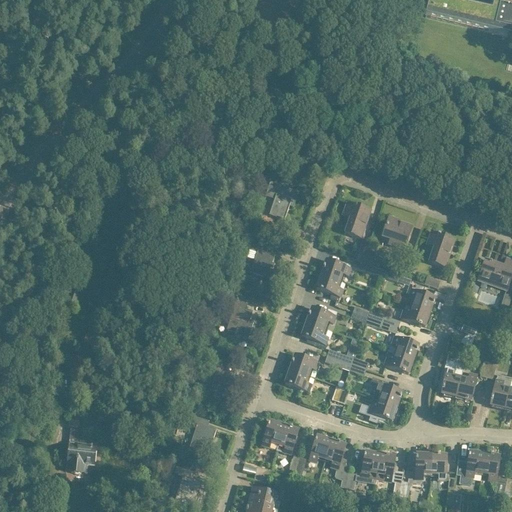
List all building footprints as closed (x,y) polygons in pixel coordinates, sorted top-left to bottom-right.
[(511,0),(429,0),(425,18),(511,38),(511,0)] [(269,185),(266,194),(275,197),(274,200),(269,217),(282,221),(284,222),(289,207),(293,209),(297,195),(298,194),(297,193),(297,192),(272,184),(270,184),(269,185)] [(347,205),(343,216),(352,220),(347,235),(361,240),(370,213),(368,212),(356,208),(347,205)] [(234,207),(230,219),(245,224),(249,213),(234,207)] [(389,219),(383,236),(391,239),(389,246),(404,251),(412,228),(399,224),(399,223),(389,219)] [(431,234),(427,246),(437,249),(431,264),(445,269),(454,242),(440,237),(431,234)] [(363,240),(358,253),(365,256),(370,243),(363,240)] [(251,243),(246,258),(254,261),(250,274),(267,279),(274,256),(267,254),(259,251),(261,246),(251,243)] [(406,252),(402,265),(409,267),(413,254),(406,252)] [(485,261),(479,279),(490,283),(489,286),(506,292),(511,275),(511,261),(507,260),(504,268),(491,264),(491,263),(489,262),(489,263),(486,262),(486,261),(485,261)] [(323,271),(321,276),(339,283),(342,276),(347,277),(351,267),(342,264),(341,267),(332,264),(326,262),(324,268),(323,268),(322,271),(323,271)] [(369,267),(367,274),(382,279),(384,272),(369,267)] [(384,272),(382,279),(397,284),(399,277),(384,272)] [(321,276),(316,291),(320,292),(320,293),(322,293),(331,296),(330,300),(338,303),(342,292),(337,290),(339,283),(321,276)] [(427,278),(424,286),(437,290),(440,283),(427,278)] [(75,307),(80,293),(72,290),(67,304),(75,307)] [(411,292),(409,299),(414,301),(412,308),(429,314),(432,306),(433,306),(434,304),(433,303),(434,300),(411,292)] [(511,297),(505,295),(500,308),(510,312),(511,305),(511,297)] [(230,320),(226,331),(234,334),(234,336),(248,340),(253,325),(249,323),(250,321),(253,312),(246,310),(237,307),(239,302),(232,299),(226,318),(230,320)] [(355,308),(352,314),(368,319),(370,313),(355,308)] [(404,314),(401,320),(418,326),(418,327),(421,328),(421,327),(425,328),(429,314),(412,308),(409,315),(404,314)] [(308,319),(306,324),(325,331),(327,331),(329,325),(332,326),(336,315),(328,311),(326,315),(312,310),(309,316),(308,318),(308,319)] [(370,313),(368,319),(383,324),(385,318),(370,313)] [(352,314),(350,320),(366,325),(368,319),(352,314)] [(368,319),(366,325),(381,330),(383,324),(368,319)] [(306,324),(301,338),(305,340),(307,341),(307,340),(314,343),(313,346),(326,351),(327,346),(325,345),(327,340),(329,341),(332,333),(327,331),(325,331),(306,324)] [(462,326),(460,333),(475,338),(477,331),(462,326)] [(86,335),(82,346),(86,347),(86,346),(95,348),(98,339),(86,335)] [(390,345),(387,353),(395,355),(413,361),(416,353),(417,351),(417,350),(418,347),(412,345),(405,343),(406,339),(396,336),(392,345),(390,345)] [(350,349),(347,358),(353,360),(357,351),(350,349)] [(329,351),(327,358),(336,361),(351,366),(353,360),(347,358),(329,351)] [(387,361),(385,367),(402,373),(402,374),(404,375),(404,374),(408,376),(413,361),(395,355),(393,363),(387,361)] [(82,372),(87,371),(85,362),(83,363),(82,357),(73,360),(73,362),(70,363),(72,374),(70,374),(72,383),(84,380),(82,372)] [(292,366),(290,371),(308,378),(311,370),(316,372),(319,366),(295,357),(293,363),(292,363),(291,365),(292,366)] [(327,358),(325,364),(349,373),(351,366),(336,361),(327,358)] [(209,367),(209,368),(214,370),(217,361),(212,359),(209,367)] [(353,360),(351,366),(366,372),(368,365),(353,360)] [(446,362),(441,382),(443,382),(444,382),(443,389),(442,389),(442,391),(441,395),(456,398),(460,380),(463,366),(446,362)] [(483,363),(480,378),(486,380),(490,365),(483,363)] [(490,365),(486,380),(493,381),(496,366),(490,365)] [(351,366),(349,373),(364,378),(366,372),(351,366)] [(216,371),(210,391),(223,395),(223,396),(225,397),(225,396),(227,397),(234,374),(228,372),(217,368),(216,371)] [(290,371),(285,386),(288,387),(291,388),(308,394),(311,387),(305,385),(308,378),(290,371)] [(460,380),(456,398),(465,400),(465,401),(467,402),(467,401),(471,402),(476,378),(470,376),(468,382),(460,380)] [(491,403),(490,407),(505,410),(511,380),(497,377),(492,400),(491,400),(490,402),(491,403)] [(372,380),(370,384),(378,387),(373,401),(379,403),(396,409),(399,400),(400,400),(401,398),(400,398),(401,394),(386,389),(388,385),(372,380)] [(336,388),(331,402),(338,404),(340,398),(343,390),(336,388)] [(340,398),(338,404),(344,406),(347,400),(346,399),(346,400),(340,398)] [(361,406),(358,414),(370,418),(368,423),(377,426),(378,421),(379,418),(386,421),(385,421),(388,422),(388,421),(392,423),(396,409),(378,402),(378,403),(376,410),(370,408),(370,409),(361,406)] [(268,429),(262,447),(276,452),(284,428),(270,423),(268,427),(267,429),(268,429)] [(197,425),(189,449),(201,453),(204,454),(206,454),(211,440),(213,440),(216,431),(206,428),(197,425)] [(0,445),(10,449),(16,432),(3,427),(0,436),(0,445)] [(284,428),(276,452),(290,456),(298,433),(298,432),(292,430),(290,429),(290,430),(284,428)] [(96,446),(78,444),(79,430),(71,429),(66,469),(71,469),(71,473),(73,473),(73,474),(74,475),(75,475),(76,475),(78,475),(79,474),(81,474),(82,465),(95,467),(96,452),(97,446),(96,446)] [(315,444),(309,462),(316,464),(317,458),(325,461),(331,443),(317,438),(316,442),(315,442),(314,444),(315,444)] [(331,443),(325,461),(333,463),(331,469),(336,470),(334,478),(336,480),(342,482),(344,474),(346,462),(341,460),(345,447),(339,445),(337,444),(337,445),(331,443)] [(350,475),(347,490),(354,492),(355,483),(375,486),(376,481),(380,457),(365,454),(365,458),(364,458),(363,460),(364,460),(363,467),(358,466),(356,476),(350,475)] [(457,465),(456,477),(460,478),(459,486),(471,488),(473,473),(482,475),(485,456),(470,454),(469,458),(468,457),(468,460),(468,464),(467,467),(457,465)] [(397,509),(396,511),(405,511),(410,487),(413,485),(422,485),(422,475),(430,475),(431,457),(416,456),(416,460),(415,460),(415,462),(416,462),(415,481),(408,480),(407,484),(402,483),(399,499),(397,509)] [(431,457),(430,475),(438,476),(438,482),(445,482),(446,457),(439,457),(440,456),(437,456),(437,457),(431,457)] [(485,456),(482,475),(489,476),(488,482),(496,484),(493,498),(502,500),(503,497),(504,493),(507,480),(496,478),(499,458),(493,457),(490,456),(490,457),(485,456)] [(293,457),(289,472),(295,474),(300,459),(293,457)] [(380,457),(376,481),(395,484),(393,498),(399,499),(402,483),(403,475),(392,474),(395,459),(388,458),(388,457),(386,457),(380,457)] [(300,459),(295,474),(302,476),(306,461),(300,459)] [(256,469),(255,476),(264,478),(262,484),(267,485),(270,472),(256,469)] [(342,482),(340,489),(347,490),(350,475),(344,474),(342,482)] [(182,477),(174,504),(195,511),(199,498),(197,498),(202,483),(182,477)] [(278,488),(277,494),(290,497),(291,491),(278,488)] [(252,490),(249,504),(273,509),(276,496),(252,490)] [(448,490),(446,506),(452,507),(453,496),(454,490),(448,490)] [(453,496),(452,507),(459,509),(460,497),(453,496)]
